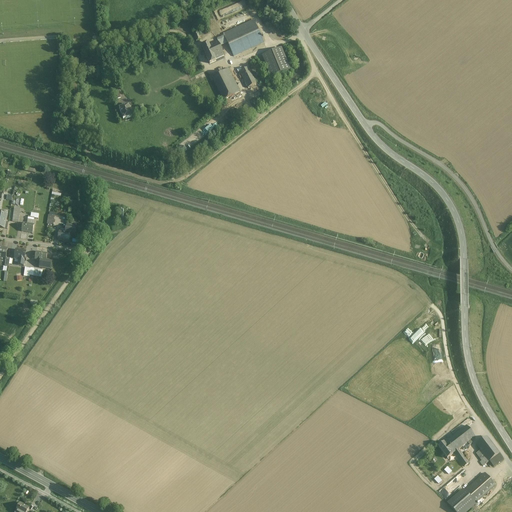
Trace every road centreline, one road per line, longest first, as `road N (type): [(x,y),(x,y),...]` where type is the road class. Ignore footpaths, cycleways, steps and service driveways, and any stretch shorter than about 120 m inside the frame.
road 1 (track): [(317,74),(188,175),(166,182),(89,155),(79,84),(103,65),(188,35),(209,69)]
road 2 (unclassified): [(511,448),(469,370),(459,227),(428,184),(364,124)]
road 3 (unclassified): [(511,270),(451,175),(378,124),(364,124)]
road 4 (track): [(325,68),(317,74),(432,243)]
road 5 (track): [(99,234),(0,379)]
